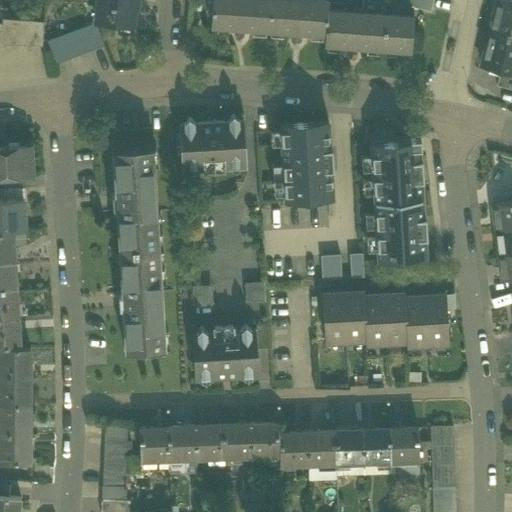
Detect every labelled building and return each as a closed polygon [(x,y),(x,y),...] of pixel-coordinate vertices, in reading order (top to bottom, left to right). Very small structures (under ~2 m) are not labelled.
[(135,8),(135,0),(97,0),(96,23),(133,26),(134,8),(135,8)] [(212,0),(210,26),(240,28),(241,0),(212,0)] [(241,0),(240,28),(268,31),(270,0),(241,0)] [(270,0),(268,31),(297,33),(299,0),(270,0)] [(299,0),(297,33),(325,35),(327,10),(327,0),(299,0)] [(430,11),(432,0),(409,0),(408,5),(430,11)] [(511,0),(496,0),(489,30),(511,36),(511,0)] [(324,45),(353,47),(356,12),(327,10),(325,35),(324,45)] [(353,47),(382,49),(384,14),(356,12),(353,47)] [(413,16),(384,14),(382,49),(411,51),(413,16)] [(2,44),(16,45),(16,19),(3,18),(3,23),(2,44)] [(16,45),(29,45),(30,20),(16,19),(16,45)] [(43,21),(30,20),(29,45),(42,45),(43,21)] [(96,23),(83,28),(91,49),(104,44),(96,23)] [(79,53),(91,49),(83,28),(71,32),(79,53)] [(511,36),(489,30),(480,65),(500,70),(511,72),(511,36)] [(68,57),(79,53),(71,32),(60,36),(68,57)] [(55,62),(68,57),(60,36),(47,41),(55,62)] [(497,85),(511,89),(511,72),(500,70),(497,85)] [(203,167),(203,173),(225,171),(224,165),(245,164),(243,120),(239,120),(239,119),(237,119),(233,116),(229,120),(228,120),(228,121),(194,123),(194,122),(193,122),(188,118),(184,123),(183,123),(183,124),(179,124),(182,168),(203,167)] [(285,201),(332,198),(331,170),(333,169),(332,149),(330,149),(328,121),(280,124),(285,201)] [(371,144),(374,202),(422,199),(421,181),(423,181),(423,180),(422,161),(422,160),(420,160),(419,149),(421,149),(421,139),(410,139),(410,142),(371,144)] [(0,176),(1,177),(24,175),(32,175),(30,145),(0,146),(0,176)] [(113,151),(119,251),(159,249),(153,149),(113,151)] [(24,175),(1,177),(2,189),(25,187),(24,175)] [(0,189),(1,201),(23,200),(26,200),(25,187),(2,189),(0,189)] [(422,199),(374,202),(378,260),(426,258),(424,238),(426,238),(426,237),(427,237),(426,219),(425,219),(425,217),(423,218),(422,199)] [(1,201),(0,201),(0,232),(13,231),(25,230),(23,200),(1,201)] [(511,201),(492,204),(495,230),(511,227),(511,201)] [(511,252),(511,227),(495,230),(498,254),(511,252)] [(0,261),(14,260),(13,231),(0,232),(0,261)] [(165,350),(159,249),(119,251),(125,352),(165,350)] [(511,252),(498,254),(501,280),(511,278),(511,252)] [(351,254),(353,277),(365,277),(364,253),(351,254)] [(341,254),(323,255),(325,279),(343,278),(341,254)] [(0,289),(16,289),(14,260),(0,261),(0,289)] [(244,283),(245,303),(264,302),(263,282),(244,283)] [(193,286),(194,306),(213,305),(212,285),(193,286)] [(0,318),(18,317),(16,289),(0,289),(0,318)] [(406,341),(406,344),(448,342),(445,294),(404,296),(404,293),(364,295),(363,291),(321,294),(324,342),(365,339),(365,343),(406,341)] [(0,347),(20,346),(18,317),(0,318),(0,347)] [(255,329),(256,348),(269,348),(267,324),(255,324),(256,329),(255,329)] [(192,333),(195,377),(257,373),(256,348),(255,329),(251,330),(251,329),(249,329),(245,325),(241,329),(240,329),(240,330),(234,331),(234,325),(212,326),(213,332),(207,332),(207,331),(206,331),(201,328),(197,332),(196,332),(196,333),(192,333)] [(0,364),(0,376),(30,377),(30,348),(20,348),(2,347),(2,364),(0,364)] [(0,388),(2,389),(2,405),(30,405),(30,377),(0,376),(0,388)] [(0,433),(29,434),(30,405),(2,405),(0,404),(0,433)] [(262,455),(279,454),(278,432),(278,421),(249,422),(251,456),(262,455)] [(240,456),(251,456),(249,422),(222,423),(223,457),(240,456)] [(196,458),(223,457),(222,423),(194,424),(196,458)] [(168,459),(196,458),(194,424),(167,425),(168,459)] [(105,425),(104,438),(126,438),(127,426),(105,425)] [(156,459),(168,459),(167,425),(139,426),(140,459),(156,459)] [(430,426),(431,438),(453,438),(452,425),(430,426)] [(389,427),(390,461),(418,459),(419,459),(418,426),(389,427)] [(363,462),(390,461),(389,427),(362,428),(363,462)] [(335,463),(363,462),(362,428),(334,429),(335,463)] [(318,463),(335,463),(334,429),(307,430),(308,464),(318,463)] [(296,464),(308,464),(307,430),(294,431),(278,432),(279,454),(279,464),(296,464)] [(29,463),(29,434),(0,433),(0,445),(2,446),(2,463),(29,463)] [(104,438),(104,449),(126,450),(126,438),(104,438)] [(431,438),(431,450),(453,450),(453,438),(431,438)] [(104,449),(103,461),(126,462),(126,450),(104,449)] [(431,450),(431,462),(453,462),(453,450),(431,450)] [(419,471),(418,459),(390,461),(391,471),(391,472),(419,471)] [(103,461),(103,473),(125,474),(126,462),(103,461)] [(431,462),(432,474),(454,474),(453,462),(431,462)] [(125,486),(125,474),(103,473),(103,485),(125,486)] [(432,474),(432,487),(454,487),(454,474),(432,474)] [(0,495),(9,496),(10,484),(0,482),(0,495)] [(102,499),(124,499),(124,486),(125,486),(103,485),(102,499)] [(432,487),(433,511),(455,511),(454,487),(432,487)] [(0,511),(17,511),(20,497),(9,496),(0,495),(0,511)] [(100,511),(128,511),(129,500),(124,499),(102,499),(100,511)]
